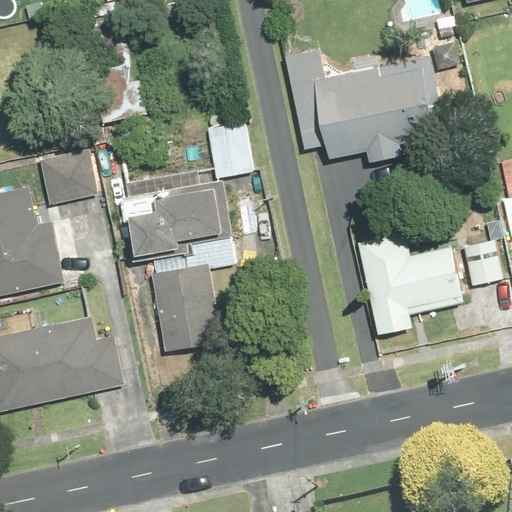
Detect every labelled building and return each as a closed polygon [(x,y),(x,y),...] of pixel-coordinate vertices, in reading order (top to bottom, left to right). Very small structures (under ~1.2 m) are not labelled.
[(48,0),(36,0),(26,3),(32,24),(54,18),(48,0)] [(457,14),(437,19),(443,41),(463,35),(457,14)] [(136,81),(123,15),(87,22),(106,122),(154,112),(148,79),(136,81)] [(313,148),(335,143),(339,159),(371,151),(373,161),(412,152),(410,143),(453,133),(439,72),(435,58),(383,70),(381,62),(356,68),(357,72),(332,78),(324,48),(291,56),(313,148)] [(96,146),(41,156),(50,205),(105,196),(96,146)] [(201,168),(126,182),(133,221),(141,219),(149,261),(156,260),(194,253),(193,245),(235,237),(225,180),(220,181),(204,183),(201,168)] [(32,186),(0,193),(0,298),(70,284),(58,228),(42,231),(32,186)] [(410,232),(365,242),(386,333),(419,326),(416,315),(472,302),(458,245),(415,255),(410,232)] [(194,253),(156,260),(172,353),(228,343),(215,269),(240,265),(235,237),(193,245),(194,253)] [(502,239),(470,244),(477,287),(509,282),(502,239)] [(96,317),(0,338),(0,406),(1,412),(133,383),(122,333),(100,338),(96,317)]
